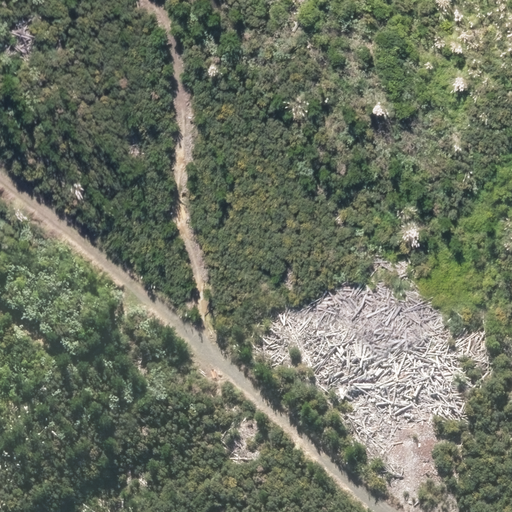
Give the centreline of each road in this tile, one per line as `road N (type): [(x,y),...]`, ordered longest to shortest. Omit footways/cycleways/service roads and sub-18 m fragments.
road 1 (track): [(142,293),(384,511)]
road 2 (track): [(142,293),(0,176)]
